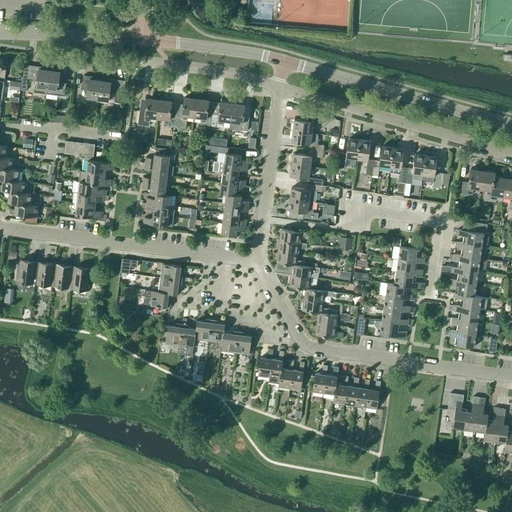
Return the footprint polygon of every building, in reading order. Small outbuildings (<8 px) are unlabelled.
[(46,93),(49,71),(38,69),(39,66),(32,66),(31,79),(37,80),(36,87),(35,87),(34,92),(46,93)] [(49,71),(46,93),(64,96),(66,82),(65,82),(66,70),(60,69),(60,72),(49,71)] [(98,99),(100,80),(90,79),(90,76),(83,75),(82,89),(88,90),(87,98),(98,99)] [(125,81),(111,79),(111,82),(100,80),(98,99),(108,101),(109,92),(115,93),(114,102),(122,103),(125,81)] [(19,91),(20,83),(10,81),(9,89),(19,91)] [(194,117),(196,99),(184,97),(182,116),(176,116),(174,127),(185,129),(187,116),(194,117)] [(157,118),(159,100),(147,99),(145,112),(139,111),(138,125),(149,126),(150,117),(157,118)] [(211,126),(213,114),(207,114),(209,101),(196,99),(194,117),(201,118),(200,125),(211,126)] [(174,127),(176,116),(170,115),(172,102),(159,100),(157,118),(164,119),(163,126),(174,127)] [(230,122),(232,104),(220,102),(219,115),(213,114),(211,126),(222,128),(223,121),(230,122)] [(232,104),(230,122),(237,123),(236,129),(247,131),(249,119),(243,119),(245,105),(232,104)] [(312,133),(313,122),(324,124),(325,116),(310,111),(309,121),(294,119),(293,130),(312,133)] [(317,134),(312,133),(293,130),(291,141),(309,144),(308,150),(323,152),(324,145),(317,144),(318,136),(317,134)] [(357,159),(360,140),(348,138),(346,153),(338,152),(336,167),(344,168),(346,157),(357,159)] [(30,148),(31,139),(23,139),(23,147),(30,148)] [(372,175),(374,160),(368,160),(371,142),(360,140),(357,159),(367,160),(365,174),(366,174),(365,178),(371,179),(372,175)] [(390,167),(393,148),(382,146),(379,161),(374,160),(372,175),(378,176),(379,165),(390,167)] [(155,153),(154,153),(153,158),(145,157),(145,163),(169,165),(170,155),(166,155),(167,149),(155,147),(155,153)] [(405,185),(407,168),(401,167),(404,149),(393,148),(390,167),(401,168),(399,184),(405,185)] [(322,158),(323,152),(308,150),(308,155),(293,153),(291,164),(310,167),(312,156),(322,158)] [(224,163),(248,166),(248,161),(240,160),(241,155),(225,153),(224,163)] [(423,175),(426,156),(415,154),(413,169),(407,168),(405,185),(411,186),(412,179),(422,180),(423,175)] [(13,158),(5,157),(0,156),(0,167),(12,169),(13,158)] [(426,156),(423,175),(434,176),(432,187),(441,188),(441,186),(442,184),(446,185),(448,185),(450,174),(435,172),(437,157),(426,156)] [(87,171),(105,174),(106,169),(114,170),(115,163),(88,160),(87,171)] [(173,166),(169,165),(145,163),(144,168),(152,169),(152,173),(167,175),(172,176),(173,166)] [(247,171),(248,166),(224,163),(223,173),(238,175),(239,170),(247,171)] [(309,178),(310,167),(291,164),(290,176),(308,178),(307,184),(322,186),(322,185),(322,180),(309,178)] [(19,170),(12,169),(0,167),(0,179),(3,180),(3,179),(18,181),(19,170)] [(480,189),(483,171),(470,169),(468,182),(462,181),(461,193),(472,195),(473,188),(480,189)] [(87,171),(79,170),(78,181),(79,182),(79,181),(85,182),(98,184),(112,186),(113,180),(105,179),(105,174),(87,171)] [(494,177),(495,173),(483,171),(480,189),(487,190),(485,200),(491,201),(492,195),(491,195),(494,177)] [(166,185),(167,175),(152,173),(151,178),(143,177),(142,182),(166,185)] [(238,179),(238,175),(223,173),(221,183),(245,186),(246,181),(238,179)] [(506,179),(494,177),(491,195),(492,195),(491,201),(496,202),(497,195),(504,196),(506,179)] [(26,182),(18,181),(3,179),(3,180),(2,186),(0,185),(0,190),(9,191),(24,193),(26,182)] [(97,189),(98,184),(85,182),(79,181),(79,182),(78,193),(105,196),(105,190),(97,189)] [(165,195),(166,185),(142,182),(142,188),(150,189),(149,194),(155,194),(165,195)] [(244,191),(245,186),(221,183),(220,193),(226,194),(226,193),(236,195),(236,194),(236,190),(244,191)] [(326,186),(322,185),(322,186),(307,184),(306,189),(291,187),(290,198),(313,202),(315,202),(316,191),(321,192),(325,192),(326,186)] [(55,190),(54,200),(62,201),(63,191),(55,190)] [(32,194),(24,193),(9,191),(8,197),(4,197),(3,202),(16,203),(31,205),(32,194)] [(109,196),(105,196),(78,193),(77,203),(95,206),(96,201),(104,202),(104,201),(108,201),(109,196)] [(242,195),(236,194),(236,195),(226,193),(226,194),(225,203),(248,206),(249,201),(241,200),(242,195)] [(171,196),(165,195),(155,194),(155,199),(147,198),(146,203),(170,206),(170,205),(171,196)] [(311,212),(313,202),(290,198),(288,210),(303,212),(302,218),(317,220),(318,213),(311,212)] [(38,206),(31,205),(16,203),(15,209),(10,209),(9,213),(26,216),(25,218),(37,220),(38,206)] [(95,211),(95,206),(77,203),(75,215),(99,218),(99,220),(106,221),(106,214),(102,214),(103,212),(95,211)] [(170,206),(146,203),(141,203),(141,208),(153,209),(153,214),(169,216),(169,215),(173,216),(175,206),(170,205),(170,206)] [(248,212),(248,206),(225,203),(223,213),(239,215),(240,211),(248,212)] [(453,203),(452,211),(460,212),(461,204),(453,203)] [(239,220),(239,215),(223,213),(222,223),(246,226),(246,221),(239,220)] [(167,226),(169,216),(153,214),(152,219),(144,218),(144,223),(167,226)] [(245,232),(246,226),(222,223),(221,233),(236,235),(237,230),(245,232)] [(299,243),(300,237),(308,238),(308,233),(281,229),(280,240),(299,243)] [(464,243),(482,246),(484,233),(457,229),(457,235),(465,236),(464,243)] [(352,249),(353,239),(338,237),(337,247),(352,249)] [(307,244),(299,243),(280,240),(278,251),(297,254),(298,248),(306,249),(307,244)] [(464,243),(455,242),(455,247),(463,248),(462,256),(480,258),(482,246),(464,243)] [(417,249),(400,246),(398,259),(415,262),(424,263),(425,258),(416,257),(417,249)] [(296,260),(297,254),(278,251),(277,262),(293,265),(293,264),(304,266),(304,261),(296,260)] [(9,252),(8,259),(16,260),(17,253),(9,252)] [(462,256),(454,254),(454,255),(453,256),(453,260),(462,261),(460,268),(478,271),(480,258),(462,256)] [(130,260),(122,258),(120,271),(129,272),(130,260)] [(414,269),(415,262),(398,259),(396,272),(413,274),(413,275),(422,276),(423,270),(414,269)] [(35,284),(37,262),(18,260),(16,281),(35,284)] [(52,286),(55,264),(37,262),(35,284),(52,286)] [(70,288),(73,267),(55,264),(52,286),(70,288)] [(161,278),(182,281),(182,277),(179,277),(181,266),(163,264),(161,278)] [(320,268),(304,266),(293,264),(293,265),(291,275),(310,278),(311,272),(319,273),(320,268)] [(73,267),(70,288),(89,291),(92,269),(73,267)] [(460,268),(452,267),(451,272),(460,273),(459,280),(459,281),(476,283),(478,271),(460,268)] [(340,271),(339,278),(350,279),(350,272),(340,271)] [(412,282),(413,275),(413,274),(396,272),(394,284),(405,286),(420,288),(421,283),(412,282)] [(309,284),(310,278),(291,275),(290,286),(306,289),(306,288),(317,290),(317,289),(317,285),(309,284)] [(181,285),(182,281),(161,278),(159,292),(169,293),(177,295),(178,284),(181,285)] [(459,281),(459,280),(450,279),(449,285),(458,286),(457,293),(474,295),(476,283),(459,281)] [(394,284),(387,283),(385,296),(403,298),(412,300),(412,294),(404,293),(405,286),(394,284)] [(333,292),(317,289),(317,290),(306,288),(306,289),(304,299),(323,302),(324,296),(332,297),(333,292)] [(159,292),(145,290),(143,303),(149,304),(149,305),(156,306),(159,306),(167,307),(170,307),(171,304),(168,303),(169,293),(159,292)] [(474,295),(457,293),(455,293),(454,298),(463,299),(462,306),(462,307),(479,309),(486,310),(488,297),(481,296),(474,295)] [(402,305),(403,298),(385,296),(383,308),(401,311),(410,312),(410,307),(402,305)] [(322,308),(323,302),(304,299),(303,310),(319,313),(319,312),(330,314),(330,313),(330,309),(322,308)] [(462,307),(462,306),(453,305),(452,311),(461,312),(460,319),(478,322),(479,309),(462,307)] [(400,318),(401,311),(383,308),(381,320),(399,323),(408,325),(409,319),(400,318)] [(346,316),(330,313),(330,314),(319,312),(319,313),(317,323),(336,326),(337,320),(349,321),(350,317),(345,316),(346,316)] [(460,319),(451,318),(450,323),(459,324),(458,331),(458,332),(476,334),(478,322),(460,319)] [(208,340),(211,319),(207,319),(207,322),(197,320),(195,329),(196,329),(194,338),(195,338),(208,340)] [(223,332),(224,332),(225,324),(215,323),(215,320),(211,319),(208,340),(222,342),(223,342),(223,332)] [(399,323),(381,320),(375,319),(375,320),(375,325),(377,328),(380,329),(379,333),(406,337),(407,332),(398,330),(399,323)] [(179,345),(182,324),(178,323),(178,326),(168,325),(165,343),(179,345)] [(335,332),(336,326),(317,323),(316,334),(342,338),(343,333),(335,332)] [(196,329),(195,329),(186,327),(186,324),(182,324),(179,345),(194,347),(195,338),(194,338),(196,329)] [(458,332),(458,331),(449,330),(449,335),(457,337),(456,344),(474,346),(476,334),(458,332)] [(235,352),(238,331),(234,331),(233,334),(224,332),(223,332),(223,342),(222,342),(221,350),(235,352)] [(238,331),(235,352),(249,354),(251,336),(241,335),(242,332),(238,331)] [(272,359),(273,350),(269,349),(267,358),(260,357),(258,376),(268,377),(269,377),(272,359)] [(281,368),(284,351),(279,350),(278,360),(272,359),(269,377),(268,377),(268,382),(279,384),(279,379),(280,379),(281,368)] [(292,370),(294,361),(289,360),(288,369),(281,368),(280,379),(279,379),(279,384),(278,387),(289,388),(292,370)] [(292,370),(289,388),(300,390),(302,380),(305,380),(307,368),(304,368),(304,362),(300,362),(299,371),(292,370)] [(326,375),(327,365),(323,365),(322,374),(315,373),(312,392),(323,393),(326,375)] [(336,384),(337,375),(338,367),(334,366),(333,376),(326,375),(323,393),(334,395),(336,384)] [(202,380),(203,370),(196,368),(194,379),(202,380)] [(346,386),(347,386),(348,376),(337,375),(336,384),(334,395),(333,403),(344,404),(346,386)] [(357,387),(359,378),(354,377),(353,387),(347,386),(346,386),(344,404),(355,406),(357,387)] [(368,389),(370,379),(365,379),(364,388),(357,387),(355,406),(365,407),(368,389)] [(368,389),(365,407),(376,409),(380,381),(376,380),(375,390),(368,389)] [(463,430),(466,411),(461,411),(463,395),(450,393),(447,410),(455,411),(452,429),(463,430)] [(474,432),(479,397),(473,396),(471,412),(466,411),(463,430),(474,432)] [(486,422),(487,422),(488,414),(483,414),(485,398),(479,397),(474,432),(485,433),(486,422)] [(495,443),(499,408),(493,407),(491,423),(487,422),(486,422),(485,433),(484,441),(495,443)] [(507,433),(508,425),(503,425),(505,409),(499,408),(495,443),(505,444),(506,444),(507,433)]
